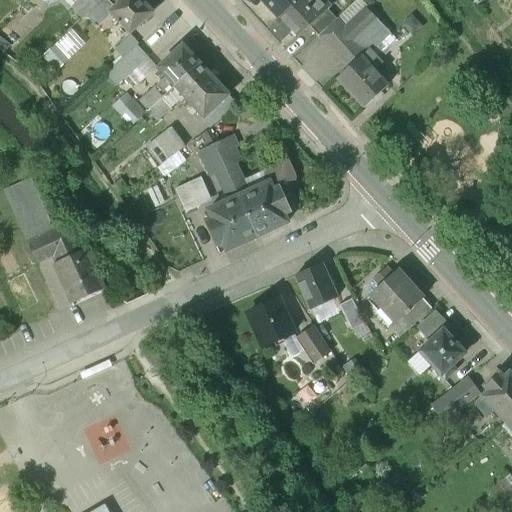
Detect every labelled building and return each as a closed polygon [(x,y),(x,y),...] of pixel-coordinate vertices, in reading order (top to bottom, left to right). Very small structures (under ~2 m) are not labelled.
[(125,0),(117,7),(111,13),(120,22),(118,23),(120,24),(121,23),(131,33),(153,13),(141,0),(125,0)] [(296,0),(261,0),(278,18),(296,0)] [(328,9),(318,0),(296,0),(278,18),(296,38),(309,27),(326,11),(328,9)] [(344,30),(327,47),(337,59),(377,22),(366,10),(344,30)] [(336,21),(326,11),(309,27),(318,37),(336,21)] [(111,13),(94,28),(103,37),(118,23),(120,22),(111,13)] [(336,21),(318,37),(327,47),(344,30),(336,21)] [(377,22),(337,59),(347,70),(367,51),(368,52),(388,34),(377,22)] [(71,28),(46,51),(59,64),(84,41),(71,28)] [(138,46),(108,75),(119,86),(132,74),(149,57),(138,46)] [(200,64),(184,46),(159,68),(168,78),(140,102),(148,112),(200,64)] [(347,70),(336,80),(362,110),(386,87),(369,68),(377,61),(368,52),(367,51),(347,70)] [(159,68),(149,57),(132,74),(142,84),(159,68)] [(229,97),(200,64),(148,112),(157,121),(185,96),(205,119),(229,97)] [(172,130),(150,147),(162,165),(185,148),(172,130)] [(201,136),(207,149),(214,146),(208,131),(201,136)] [(233,137),(214,146),(224,169),(234,164),(234,165),(240,162),(235,149),(238,148),(233,137)] [(224,169),(214,146),(207,149),(200,153),(210,176),(217,173),(217,172),(224,169)] [(284,161),(269,168),(266,181),(268,184),(247,193),(237,198),(255,238),(287,224),(283,216),(290,213),(282,195),(289,191),(292,178),(284,161)] [(234,165),(234,164),(224,169),(237,198),(247,193),(234,165)] [(237,198),(224,169),(217,172),(217,173),(230,201),(237,198)] [(31,181),(4,193),(10,206),(38,194),(31,181)] [(188,184),(175,189),(186,213),(199,207),(188,184)] [(38,194),(10,206),(28,245),(55,232),(38,194)] [(230,201),(207,211),(211,220),(205,223),(215,247),(222,244),(226,252),(255,238),(237,198),(230,201)] [(68,226),(55,232),(28,245),(37,265),(52,258),(55,265),(81,254),(68,226)] [(55,265),(54,266),(72,306),(105,291),(87,251),(81,254),(55,265)] [(322,265),(295,277),(311,311),(337,299),(322,265)] [(398,272),(392,277),(386,271),(382,275),(380,275),(377,278),(377,280),(375,282),(380,288),(370,296),(382,310),(383,311),(388,306),(399,318),(394,323),(396,324),(406,315),(407,315),(410,313),(409,312),(423,300),(398,272)] [(352,300),(339,306),(352,331),(365,325),(352,300)] [(406,315),(396,324),(394,323),(389,327),(390,329),(399,338),(432,309),(423,300),(409,312),(410,313),(407,315),(406,315)] [(277,301),(244,314),(259,348),(292,334),(277,301)] [(383,311),(382,310),(373,318),(386,332),(390,329),(389,327),(394,323),(399,318),(388,306),(383,311)] [(462,354),(441,331),(447,327),(435,314),(416,328),(429,342),(418,352),(439,376),(449,367),(456,360),(462,354)] [(314,328),(296,340),(312,365),(330,352),(314,328)] [(456,360),(449,367),(453,372),(461,365),(456,360)] [(449,367),(439,376),(443,381),(453,372),(449,367)] [(511,416),(511,376),(509,374),(503,380),(498,375),(484,388),(489,393),(483,398),(486,401),(478,408),(487,417),(494,410),(506,422),(511,416)] [(467,378),(431,406),(448,427),(462,417),(458,412),(480,395),(467,378)] [(511,474),(494,490),(504,502),(511,495),(511,474)]
